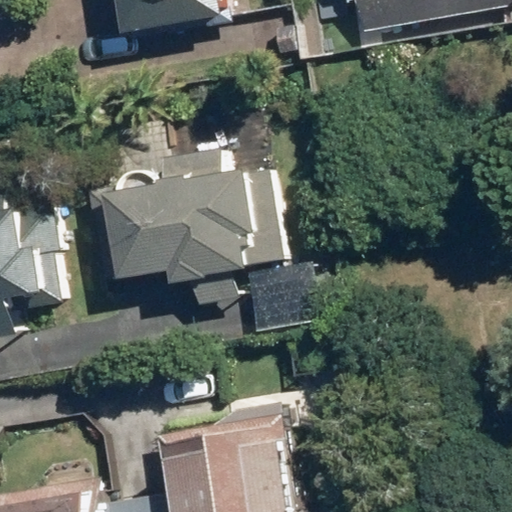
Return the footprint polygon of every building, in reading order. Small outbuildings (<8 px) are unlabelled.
[(240,0),(140,0),(146,33),(243,15),(240,0)] [(511,0),(370,0),(376,29),(511,3),(511,0)] [(122,180),(87,185),(102,281),(184,268),(187,284),(270,270),(265,236),(280,233),(269,167),(124,191),(122,180)] [(52,206),(0,214),(0,338),(34,332),(29,301),(67,294),(52,206)] [(274,272),(281,316),(341,307),(335,263),(274,272)] [(300,511),(284,414),(158,435),(171,511),(300,511)] [(106,511),(100,476),(0,493),(0,511),(106,511)]
